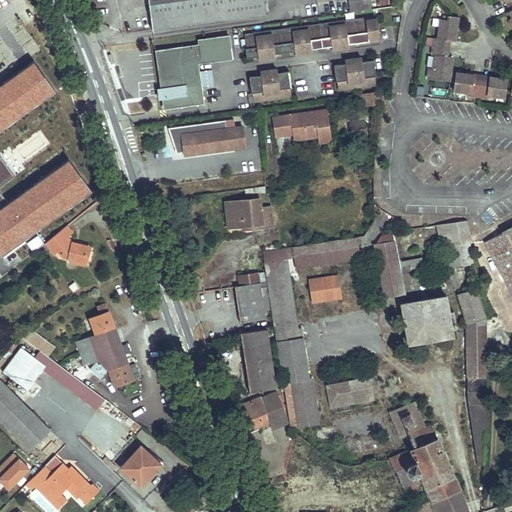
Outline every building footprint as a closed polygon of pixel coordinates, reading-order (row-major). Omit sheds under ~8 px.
[(149,0),(153,28),(206,21),(266,13),(264,0),(149,0)] [(393,6),(392,0),(348,0),(350,12),(393,6)] [(456,35),(458,17),(449,16),(448,20),(441,19),(438,39),(450,41),(452,41),(453,34),(456,35)] [(366,20),(366,21),(356,23),(359,42),(365,41),(364,41),(369,40),(380,38),(377,19),(366,20)] [(346,21),(337,22),(341,48),(349,47),(349,43),(353,42),(353,43),(359,42),(356,23),(346,24),(346,21)] [(341,48),(337,22),(329,23),(329,26),(319,28),(322,47),(328,46),(327,46),(332,45),(333,49),(341,48)] [(309,26),(300,27),(304,53),(313,52),(312,48),(316,47),(317,48),(322,47),(319,28),(309,29),(309,26)] [(304,53),(300,27),(292,28),(293,31),(283,33),(285,52),(291,51),(295,50),(296,54),(304,53)] [(272,31),(264,32),(267,58),(276,57),(275,53),(280,52),(280,53),(285,52),(283,33),(272,34),(272,31)] [(245,38),(247,48),(246,48),(247,57),(254,56),(258,55),(259,59),(267,58),(264,32),(255,33),(256,36),(245,38)] [(232,57),(229,35),(207,38),(210,60),(232,57)] [(198,62),(210,60),(207,38),(198,39),(199,44),(200,57),(193,58),(194,65),(196,65),(198,78),(196,78),(198,93),(202,92),(202,87),(200,71),(198,62)] [(450,41),(438,39),(434,38),(433,46),(449,48),(450,41)] [(193,58),(200,57),(199,44),(155,50),(160,62),(170,60),(174,87),(175,95),(172,96),(176,108),(204,104),(202,92),(198,93),(196,78),(198,78),(196,65),(194,65),(193,58)] [(433,68),(429,68),(428,78),(450,81),(452,62),(449,62),(450,56),(448,56),(449,48),(433,46),(432,54),(435,55),(433,68)] [(170,60),(160,62),(155,50),(164,110),(176,108),(172,96),(171,87),(174,87),(170,60)] [(362,58),(354,59),(357,87),(366,86),(365,81),(376,80),(375,77),(376,76),(374,60),(367,61),(367,62),(363,62),(362,58)] [(357,87),(354,59),(345,60),(346,65),(341,65),(341,64),(334,65),(336,82),(338,82),(338,85),(348,84),(349,88),(357,87)] [(0,251),(3,255),(91,191),(69,160),(9,203),(0,190),(0,186),(14,176),(0,157),(0,131),(55,91),(34,62),(0,86),(0,251)] [(277,69),(269,71),(273,98),(281,97),(281,93),(291,92),(290,88),(291,88),(289,71),(282,72),(282,73),(278,74),(277,69)] [(202,87),(214,85),(212,70),(200,71),(202,87)] [(273,98),(269,71),(261,72),(261,76),(257,77),(257,76),(250,77),(252,93),(253,93),(253,97),(264,95),(264,100),(273,98)] [(466,74),(456,72),(453,91),(471,93),(471,96),(479,97),(481,81),(473,80),(474,78),(465,77),(466,74)] [(487,98),(487,95),(505,97),(508,79),(497,78),(497,81),(489,80),(489,82),(481,81),(479,97),(487,98)] [(361,94),(363,107),(376,105),(375,92),(361,94)] [(332,141),(328,110),(272,118),(275,136),(284,135),(283,124),(291,123),(293,134),(294,140),(318,136),(319,142),(332,141)] [(227,128),(226,120),(169,128),(171,137),(175,136),(177,149),(184,149),(184,152),(184,156),(245,147),(242,126),(227,128)] [(284,135),(293,134),(291,123),(283,124),(284,135)] [(177,149),(175,136),(171,137),(177,153),(184,152),(184,149),(177,149)] [(264,186),(245,189),(246,195),(265,192),(264,186)] [(261,208),(260,199),(226,202),(227,212),(230,212),(231,227),(252,225),(252,228),(272,226),(270,207),(261,208)] [(56,217),(62,228),(80,217),(73,206),(56,217)] [(467,220),(437,225),(440,237),(447,235),(450,246),(447,247),(451,268),(473,264),(470,243),(473,243),(467,220)] [(511,224),(482,241),(511,295),(511,224)] [(67,226),(45,243),(55,254),(58,252),(63,257),(67,258),(69,261),(87,266),(89,256),(86,255),(88,246),(83,245),(82,248),(71,245),(72,242),(68,237),(73,233),(67,226)] [(375,245),(385,297),(404,293),(393,234),(381,236),(375,245)] [(358,241),(359,241),(358,237),(293,247),(295,265),(360,255),(358,241)] [(293,247),(263,251),(264,262),(283,259),(294,258),(293,247)] [(360,255),(295,265),(296,269),(360,259),(360,255)] [(264,262),(266,272),(283,383),(284,383),(291,427),(319,423),(312,379),(310,379),(301,328),(294,329),(283,259),(264,262)] [(422,259),(401,259),(401,268),(422,267),(422,259)] [(456,268),(459,290),(474,288),(470,266),(456,268)] [(267,282),(266,272),(258,273),(259,283),(260,283),(267,282)] [(238,276),(240,286),(259,283),(258,273),(238,276)] [(339,276),(309,280),(312,303),(342,298),(339,276)] [(74,292),(79,288),(75,282),(69,286),(74,292)] [(268,287),(261,288),(260,283),(259,283),(240,286),(235,287),(241,323),(265,319),(264,311),(270,310),(272,309),(268,287)] [(487,377),(487,318),(477,288),(458,294),(467,325),(467,377),(487,377)] [(409,344),(454,336),(446,296),(401,304),(409,344)] [(113,335),(111,329),(115,328),(106,303),(97,307),(100,315),(90,319),(96,334),(90,336),(94,347),(98,361),(109,370),(115,386),(134,379),(128,363),(124,364),(122,358),(124,355),(117,336),(113,335)] [(128,363),(115,328),(111,329),(113,335),(117,336),(124,355),(122,358),(124,364),(128,363)] [(23,338),(49,357),(56,347),(32,329),(23,338)] [(276,388),(267,329),(241,333),(250,392),(276,388)] [(76,341),(80,352),(94,347),(90,336),(76,341)] [(45,366),(45,365),(21,347),(3,371),(27,390),(42,370),(45,366)] [(94,347),(80,352),(85,365),(98,361),(94,347)] [(102,397),(50,358),(45,365),(45,366),(42,370),(94,408),(102,397)] [(328,389),(330,404),(374,396),(371,382),(372,382),(371,377),(328,386),(329,389),(328,389)] [(0,417),(30,448),(49,430),(0,380),(0,417)] [(230,405),(240,433),(269,422),(271,428),(288,421),(276,391),(239,407),(237,402),(230,405)] [(331,408),(375,399),(374,396),(330,404),(331,408)] [(94,408),(97,410),(105,399),(102,397),(94,408)] [(415,402),(391,412),(401,436),(425,426),(415,402)] [(433,501),(410,511),(468,511),(460,490),(432,425),(414,433),(415,436),(411,438),(415,448),(389,459),(394,472),(397,471),(404,487),(411,485),(414,491),(419,489),(416,482),(414,477),(418,476),(420,480),(421,482),(424,481),(433,501)] [(311,443),(330,454),(337,441),(318,430),(311,443)] [(141,486),(154,472),(148,466),(155,459),(141,446),(121,468),(141,486)] [(0,474),(0,483),(9,492),(30,469),(13,452),(0,464),(0,473),(1,474),(0,474)] [(63,463),(55,455),(45,465),(52,473),(60,466),(63,463)] [(106,456),(102,460),(113,471),(117,467),(106,456)] [(148,466),(154,472),(161,464),(155,459),(148,466)] [(314,465),(313,467),(309,485),(326,484),(325,474),(333,473),(332,465),(323,462),(317,462),(315,460),(313,463),(314,465)] [(69,468),(63,463),(60,466),(65,471),(69,468)] [(45,465),(30,481),(37,488),(42,484),(56,498),(61,494),(67,488),(77,499),(79,497),(86,504),(99,490),(92,483),(91,485),(71,466),(69,468),(65,471),(60,466),(52,473),(45,465)] [(362,488),(355,489),(353,470),(333,473),(325,474),(326,484),(330,483),(330,486),(327,487),(328,502),(363,497),(362,488)] [(262,479),(270,506),(295,499),(288,472),(262,479)] [(37,488),(58,509),(67,500),(61,494),(56,498),(42,484),(37,488)]
